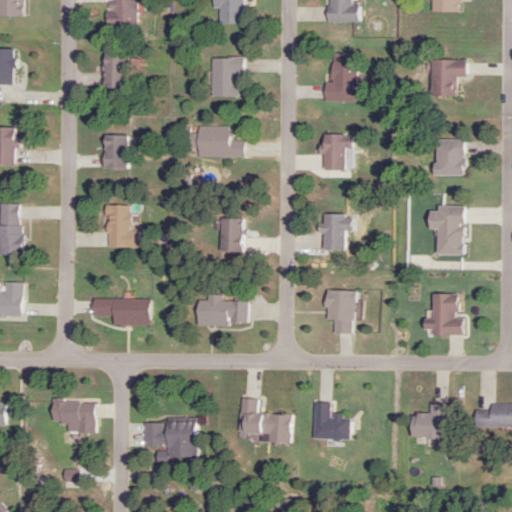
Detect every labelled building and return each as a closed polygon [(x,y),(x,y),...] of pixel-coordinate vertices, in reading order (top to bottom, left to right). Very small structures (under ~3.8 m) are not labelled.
[(135,28),(135,0),(112,0),(106,0),(106,28),(135,28)] [(242,0),(211,0),(211,9),(217,9),(217,22),(242,22),(242,0)] [(324,0),(325,22),(361,22),(361,5),(351,5),(350,0),(324,0)] [(457,11),(457,0),(430,0),(431,12),(457,11)] [(0,85),(13,85),(13,49),(0,49),(0,85)] [(356,54),(329,54),(329,101),(356,101),(356,54)] [(126,89),(126,55),(102,55),(102,89),(126,89)] [(210,57),(210,97),(240,97),(240,57),(210,57)] [(430,97),(455,97),(455,77),(465,77),(465,60),(430,60),(430,97)] [(0,164),(14,165),(14,128),(0,127),(0,164)] [(241,158),(241,141),(228,141),(228,127),(195,127),(195,158),(241,158)] [(101,170),(126,170),(126,136),(101,136),(101,170)] [(321,136),(321,171),(351,171),(351,136),(321,136)] [(433,176),(463,176),(463,141),(433,141),(433,176)] [(21,205),(0,204),(0,255),(21,256),(21,205)] [(106,249),(136,249),(136,231),(129,231),(129,206),(106,206),(106,249)] [(436,256),(463,256),(463,206),(435,206),(435,212),(426,212),(426,229),(436,229),(436,256)] [(343,232),(352,232),(352,215),(321,215),(321,226),(320,226),(320,251),(343,251),(343,232)] [(243,219),(219,219),(219,253),(243,253),(243,219)] [(21,282),(3,282),(3,293),(0,292),(0,318),(22,318),(21,282)] [(333,320),(332,333),(353,334),(354,292),(325,291),(324,320),(333,320)] [(431,294),(431,322),(422,322),(422,335),(460,335),(460,294),(431,294)] [(147,299),(90,299),(90,325),(147,325),(147,299)] [(246,326),(246,302),(194,302),(194,326),(246,326)] [(272,414),(257,413),(258,400),(241,398),(237,432),(269,436),(272,414)] [(94,433),(94,401),(50,401),(50,424),(65,424),(65,433),(94,433)] [(348,440),(348,415),(329,415),(329,403),(312,403),(312,440),(348,440)] [(445,438),(445,404),(428,404),(428,414),(409,414),(409,438),(445,438)] [(511,404),(474,405),(474,427),(511,426),(511,404)] [(143,421),(143,448),(194,448),(194,421),(143,421)]
